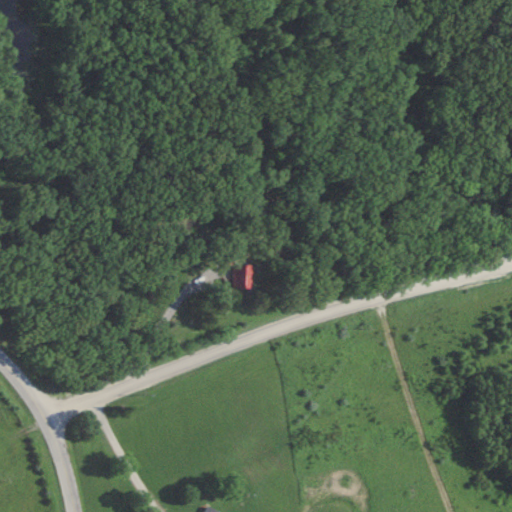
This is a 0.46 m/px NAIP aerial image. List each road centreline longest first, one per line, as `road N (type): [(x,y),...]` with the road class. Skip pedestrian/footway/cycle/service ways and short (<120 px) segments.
road 1 (residential): [(46,414),(511,262)]
road 2 (secondary): [(75,511),(68,465),(46,414),(0,367)]
